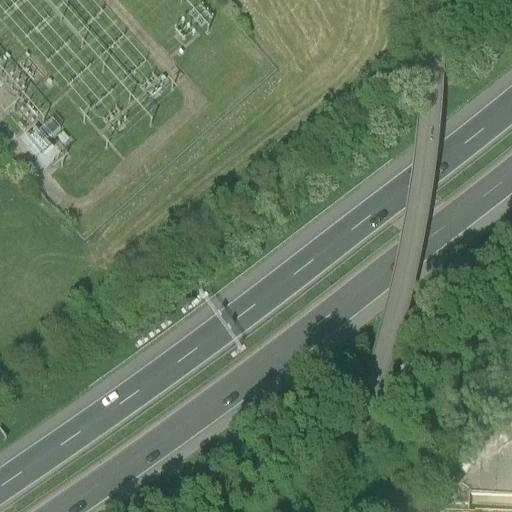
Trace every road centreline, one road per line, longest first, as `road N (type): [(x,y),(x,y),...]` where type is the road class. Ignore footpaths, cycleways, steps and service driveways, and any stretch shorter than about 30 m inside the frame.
road 1 (motorway): [(511,92),(329,244),(0,477)]
road 2 (motorway): [(51,511),(363,294),(511,168)]
